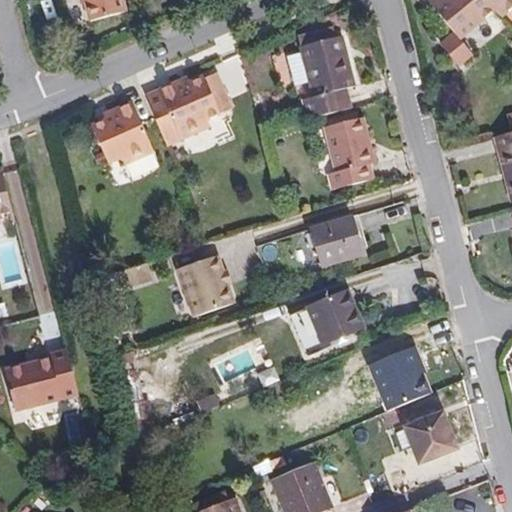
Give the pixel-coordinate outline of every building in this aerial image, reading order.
[(85,0),(86,3),(90,20),(126,10),(123,0),(85,0)] [(444,34),(451,41),(481,16),(489,25),(511,6),(511,0),(416,0),(444,34)] [(451,41),(444,34),(431,46),(451,68),(464,56),(451,41)] [(303,100),(308,119),(353,107),(348,88),(356,86),(343,35),(301,47),(303,53),(310,82),(314,97),(303,100)] [(287,57),(294,85),(310,82),(303,53),(287,57)] [(186,87),(184,82),(146,98),(167,146),(211,127),(208,121),(233,109),(218,74),(206,79),(206,78),(192,84),(186,87)] [(124,165),(154,152),(132,101),(110,111),(112,116),(105,120),(93,126),(109,163),(122,158),(124,165)] [(110,111),(103,114),(105,120),(112,116),(110,111)] [(371,164),(375,162),(364,117),(325,127),(337,172),(329,175),(332,189),(375,178),(371,164)] [(504,170),(509,169),(511,179),(511,132),(495,137),(504,170)] [(0,171),(0,214),(13,211),(4,171),(0,171)] [(324,267),(364,254),(352,216),(312,229),(324,267)] [(228,285),(225,276),(224,272),(218,255),(178,269),(194,316),(234,303),(228,285)] [(119,289),(153,278),(149,261),(114,272),(119,289)] [(225,276),(228,285),(232,283),(227,271),(224,272),(225,276)] [(308,308),(323,344),(364,328),(349,291),(308,308)] [(415,346),(370,363),(388,411),(433,393),(415,346)] [(51,353),(52,359),(6,370),(16,411),(81,395),(69,349),(51,353)] [(419,463),(457,447),(443,413),(406,427),(419,463)] [(316,511),(331,506),(314,464),(274,480),(287,511),(316,511)] [(240,511),(235,497),(230,499),(227,491),(197,503),(200,510),(196,511),(240,511)]
